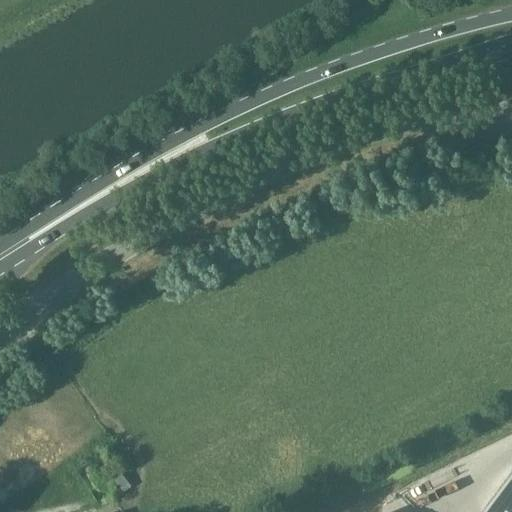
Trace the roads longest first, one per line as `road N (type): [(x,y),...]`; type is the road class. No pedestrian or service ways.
road 1 (tertiary): [(0,327),(214,197),(283,166),(410,123),(511,112)]
road 2 (primary): [(511,16),(242,103),(135,172)]
road 3 (primary): [(135,172),(334,98),(511,53)]
road 4 (primary): [(135,172),(0,258)]
